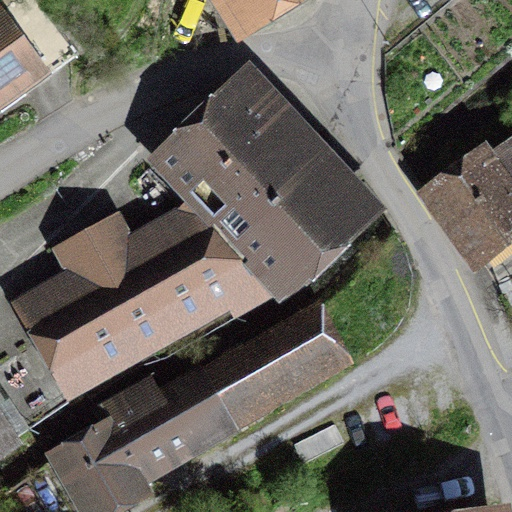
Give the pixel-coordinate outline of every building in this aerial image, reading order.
[(241,0),(252,18),(281,0),(241,0)] [(0,93),(31,71),(0,29),(0,93)] [(254,115),(231,91),(159,160),(210,213),(261,267),(226,287),(237,306),(296,276),(360,214),(261,109),(254,115)] [(436,197),(482,260),(511,237),(511,144),(486,164),(484,162),(436,197)] [(70,250),(88,282),(36,311),(49,334),(71,374),(74,372),(226,287),(261,267),(210,213),(136,255),(118,223),(70,250)] [(334,351),(309,310),(152,401),(140,381),(91,410),(103,430),(62,454),(67,462),(72,459),(103,511),(142,490),(136,480),(171,459),(173,463),(176,462),(175,460),(183,455),(182,454),(230,425),(232,428),(338,367),(330,354),(334,351)] [(71,374),(49,334),(0,363),(0,423),(12,441),(87,390),(74,372),(71,374)] [(0,448),(12,441),(0,423),(0,448)]
